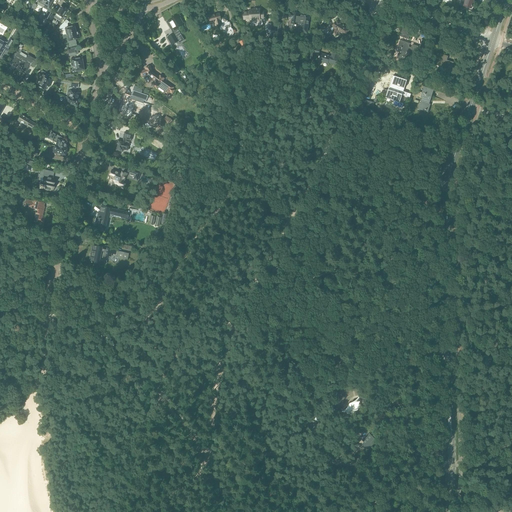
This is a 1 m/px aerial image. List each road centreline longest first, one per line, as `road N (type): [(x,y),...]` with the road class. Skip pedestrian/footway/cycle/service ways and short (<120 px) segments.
road 1 (secondary): [(450,511),(447,184),(493,41)]
road 2 (track): [(351,98),(234,323),(207,448),(216,511)]
road 3 (track): [(55,274),(156,396)]
road 4 (track): [(343,461),(300,462),(269,450),(216,485)]
road 5 (track): [(449,366),(416,369),(427,382),(431,460),(441,463)]
road 6 (residential): [(493,41),(372,1)]
road 7 (residential): [(59,255),(86,133)]
